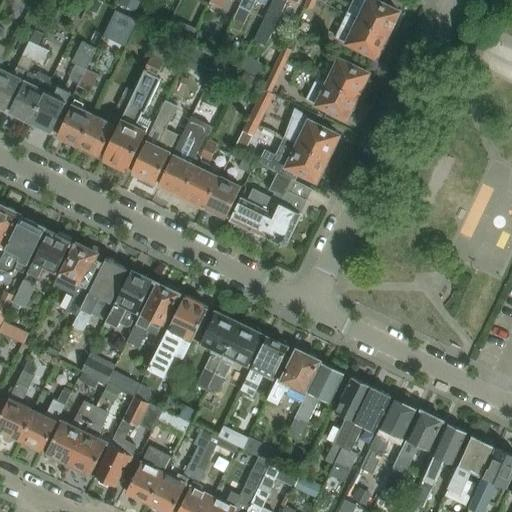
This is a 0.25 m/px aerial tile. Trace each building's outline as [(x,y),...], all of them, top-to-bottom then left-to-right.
[(242,0),(233,20),(244,25),(255,0),(265,5),(267,0),(242,0)] [(302,0),(273,0),(259,29),(270,35),(286,0),(301,0),(302,0)] [(311,9),(315,0),(305,0),(303,6),(311,9)] [(398,11),(375,0),(353,0),(347,14),(387,34),(389,28),(391,29),(395,22),(393,21),(398,11)] [(385,39),(387,34),(347,14),(336,38),(376,57),(381,46),(383,47),(387,40),(385,39)] [(32,60),(38,46),(28,41),(21,55),(32,60)] [(86,69),(96,48),(82,41),(72,62),(75,64),(68,78),(79,83),(86,69)] [(48,51),(38,46),(32,60),(41,65),(48,51)] [(192,46),(187,57),(214,70),(219,58),(192,46)] [(291,50),(284,46),(278,57),(286,61),(291,50)] [(165,62),(152,55),(131,99),(126,110),(103,157),(113,162),(114,166),(121,169),(124,168),(127,169),(150,122),(141,118),(143,112),(145,113),(161,79),(158,77),(165,62)] [(281,71),(286,61),(278,57),(273,68),(281,71)] [(338,58),(327,81),(357,96),(359,90),(361,91),(365,84),(363,83),(368,73),(338,58)] [(25,70),(4,59),(0,67),(0,107),(5,110),(25,70)] [(86,69),(79,83),(78,86),(89,91),(98,74),(86,69)] [(30,122),(50,82),(52,78),(38,71),(36,75),(28,71),(9,111),(30,122)] [(271,92),(276,81),(268,77),(263,88),(271,92)] [(354,101),(357,96),(327,81),(318,77),(307,100),(346,119),(351,108),(352,109),(356,102),(354,101)] [(70,92),(50,82),(30,122),(51,132),(70,92)] [(259,125),(274,93),(271,92),(263,88),(248,119),(255,123),(259,125)] [(178,96),(170,92),(131,171),(142,177),(143,179),(148,182),(151,181),(155,183),(170,151),(167,150),(175,134),(165,129),(177,105),(174,104),(178,96)] [(126,110),(131,99),(123,95),(118,106),(126,110)] [(84,104),(75,99),(57,135),(65,139),(64,141),(77,148),(93,114),(81,109),(84,104)] [(99,156),(117,120),(107,115),(105,120),(93,114),(77,148),(90,154),(91,152),(99,156)] [(250,134),(255,123),(248,119),(243,130),(250,134)] [(308,120),(297,143),(327,158),(329,152),(331,153),(335,146),(333,145),(338,135),(308,120)] [(324,163),(327,158),(297,143),(284,137),(268,168),(278,173),(282,175),(287,166),(316,181),(321,171),(323,172),(326,164),(324,163)] [(203,157),(209,144),(199,138),(192,152),(203,157)] [(217,147),(209,144),(203,157),(211,161),(217,147)] [(195,163),(173,153),(158,184),(161,186),(162,189),(166,191),(170,190),(179,195),(195,163)] [(247,173),(253,161),(244,156),(238,169),(247,173)] [(205,207),(220,176),(207,170),(210,164),(201,160),(183,196),(192,201),(193,204),(199,207),(202,206),(205,207)] [(265,235),(285,191),(291,179),(282,175),(278,173),(269,191),(274,194),(272,198),(253,189),(247,200),(240,196),(230,219),(263,236),(264,234),(265,235)] [(241,186),(220,176),(205,207),(208,208),(209,212),(214,214),(218,213),(226,217),(241,186)] [(287,241),(304,205),(311,189),(291,179),(285,191),(265,235),(269,237),(268,238),(279,244),(279,245),(287,242),(287,241)] [(5,208),(0,205),(0,246),(2,248),(17,217),(18,214),(15,213),(13,209),(9,206),(5,208)] [(45,227),(21,216),(0,258),(0,269),(9,273),(13,272),(14,269),(23,273),(45,227)] [(59,234),(49,229),(24,279),(35,284),(44,266),(55,272),(71,240),(69,239),(70,237),(60,232),(59,234)] [(87,248),(74,242),(53,285),(74,295),(67,311),(77,316),(99,268),(96,266),(98,262),(92,259),(97,248),(89,244),(87,248)] [(115,261),(105,256),(99,268),(77,316),(72,326),(83,331),(99,297),(110,301),(126,267),(115,262),(115,261)] [(131,270),(104,324),(109,327),(111,322),(118,326),(119,322),(126,326),(130,324),(152,280),(149,278),(148,275),(142,273),(140,274),(131,270)] [(36,285),(35,284),(24,279),(19,289),(14,301),(25,306),(36,285)] [(165,286),(156,282),(123,349),(133,354),(139,341),(141,342),(147,330),(158,335),(179,293),(176,291),(177,289),(166,284),(165,286)] [(0,324),(2,326),(14,301),(19,289),(8,285),(0,302),(0,324)] [(184,295),(160,345),(148,368),(165,376),(175,354),(183,358),(193,339),(208,307),(184,295)] [(207,388),(208,386),(239,322),(227,316),(228,315),(224,311),(219,311),(218,312),(215,311),(200,341),(214,348),(212,350),(217,353),(215,356),(211,354),(197,383),(207,388)] [(251,328),(239,322),(208,386),(218,391),(231,364),(227,362),(228,359),(233,361),(235,359),(248,365),(263,334),(260,332),(261,330),(257,326),(252,326),(251,328)] [(78,342),(83,331),(72,326),(67,337),(78,342)] [(288,346),(286,345),(288,342),(278,338),(276,340),(267,335),(234,400),(242,404),(248,393),(252,395),(263,373),(273,377),(288,346)] [(282,378),(278,376),(268,398),(278,403),(283,393),(299,401),(303,391),(305,391),(319,360),(317,359),(316,356),(311,353),(306,354),(295,349),(282,378)] [(67,357),(62,370),(74,375),(79,362),(67,357)] [(107,383),(113,370),(88,358),(81,371),(107,383)] [(344,372),(322,361),(295,416),(296,417),(288,433),(299,439),(320,397),(330,402),(344,372)] [(34,410),(31,408),(21,403),(34,375),(23,370),(5,407),(0,416),(0,430),(4,432),(6,436),(10,438),(14,437),(16,438),(20,440),(34,410)] [(95,404),(105,389),(84,374),(74,389),(95,404)] [(333,464),(372,386),(352,376),(334,412),(346,418),(326,460),(333,464)] [(358,453),(352,450),(351,449),(362,425),(374,431),(391,395),(372,386),(333,464),(349,471),(358,453)] [(43,451),(70,393),(62,389),(56,400),(53,399),(45,415),(34,410),(20,440),(23,441),(24,445),(29,448),(33,447),(43,451)] [(153,429),(159,418),(163,409),(134,395),(95,476),(114,486),(126,460),(128,461),(136,446),(124,440),(132,424),(138,427),(140,423),(153,429)] [(416,408),(394,397),(360,468),(372,474),(392,432),(402,437),(416,408)] [(68,463),(95,407),(83,401),(72,425),(62,421),(46,453),(49,454),(48,457),(57,461),(58,459),(68,463)] [(107,413),(95,407),(68,463),(78,468),(77,471),(86,475),(87,473),(90,474),(106,442),(96,437),(107,413)] [(189,422),(163,409),(159,418),(185,431),(189,422)] [(442,420),(420,410),(383,485),(395,491),(417,445),(428,450),(442,420)] [(467,432),(446,422),(410,499),(422,504),(444,460),(451,463),(467,432)] [(212,434),(205,449),(191,477),(199,481),(215,449),(232,457),(237,446),(212,434)] [(480,438),(471,434),(447,486),(462,493),(472,471),(480,475),(494,444),(491,443),(490,439),(484,437),(480,438)] [(191,477),(205,449),(198,446),(184,474),(191,477)] [(504,487),(511,469),(511,453),(497,446),(468,507),(478,511),(480,511),(486,500),(495,505),(504,487)] [(149,503),(164,473),(172,457),(161,452),(153,454),(148,465),(142,462),(127,493),(137,497),(138,501),(143,503),(147,502),(149,503)] [(232,511),(233,511),(235,511),(247,511),(265,475),(271,463),(260,457),(240,497),(230,492),(225,502),(213,496),(205,511),(232,511)] [(172,511),(186,483),(164,473),(149,503),(151,504),(152,507),(157,510),(160,508),(167,511),(172,511)] [(265,475),(247,511),(259,511),(275,480),(265,475)] [(205,511),(213,496),(190,485),(177,511),(205,511)] [(351,511),(355,503),(345,498),(338,511),(351,511)]
